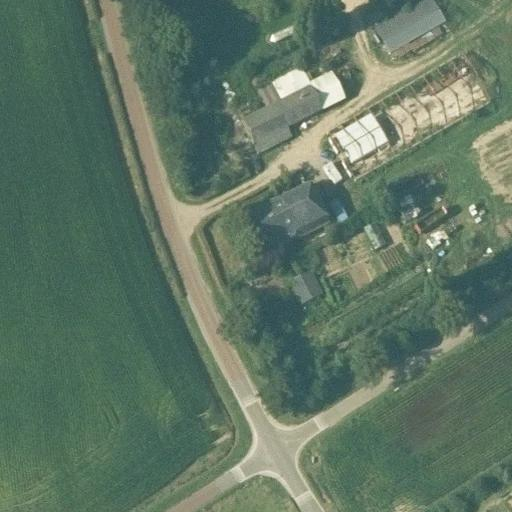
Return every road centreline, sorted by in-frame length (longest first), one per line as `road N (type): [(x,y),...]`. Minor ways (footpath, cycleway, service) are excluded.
road 1 (tertiary): [(276,450),(213,339),(134,121),(103,0)]
road 2 (unclassified): [(276,450),(511,301)]
